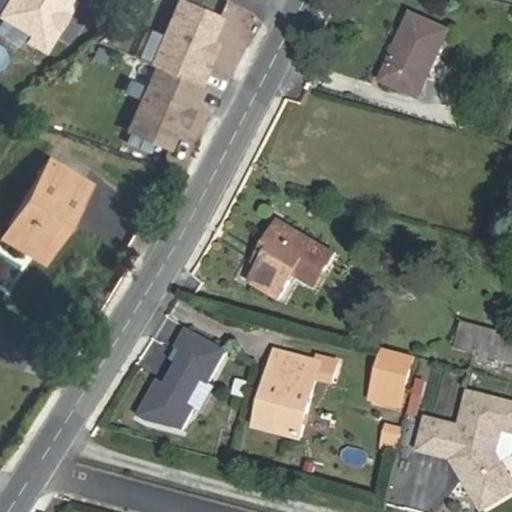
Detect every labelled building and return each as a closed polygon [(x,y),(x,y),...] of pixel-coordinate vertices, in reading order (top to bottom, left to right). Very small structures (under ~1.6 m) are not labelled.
[(11,0),(3,15),(35,34),(37,35),(49,31),(67,0),(11,0)] [(37,35),(35,34),(31,41),(47,50),(75,2),(71,0),(67,0),(49,31),(37,35)] [(221,13),(191,0),(178,0),(153,59),(158,61),(201,79),(207,65),(200,61),(204,51),(210,37),(221,13)] [(384,79),(420,96),(449,31),(414,15),(384,79)] [(210,37),(204,51),(210,54),(217,39),(210,37)] [(199,97),(206,81),(201,79),(158,61),(130,125),(170,143),(181,118),(187,104),(191,94),(199,97)] [(187,121),(193,106),(187,104),(181,118),(187,121)] [(48,160),(9,224),(43,245),(64,211),(71,215),(89,186),(48,160)] [(43,245),(9,224),(1,238),(41,263),(71,215),(64,211),(43,245)] [(267,256),(261,267),(253,280),(281,299),(296,274),(305,261),(326,274),(337,254),(281,221),(262,253),(267,256)] [(255,263),(261,267),(267,256),(262,253),(255,263)] [(318,288),(326,274),(305,261),(296,274),(318,288)] [(511,336),(464,323),(458,347),(511,362),(511,336)] [(162,380),(155,377),(138,414),(181,434),(223,346),(186,329),(162,380)] [(279,351),(269,387),(276,389),(265,428),(302,438),(320,371),(335,375),(339,361),(321,356),(320,362),(279,351)] [(416,363),(387,357),(376,405),(405,412),(416,363)] [(276,389),(269,387),(259,426),(265,428),(276,389)] [(428,420),(420,451),(454,459),(453,460),(460,465),(465,474),(464,478),(483,510),(511,492),(511,481),(496,454),(502,429),(511,432),(511,404),(470,394),(461,429),(428,420)] [(384,423),(380,447),(399,450),(402,426),(384,423)] [(365,463),(367,450),(347,448),(345,460),(365,463)] [(453,460),(464,478),(465,474),(460,465),(453,460)]
